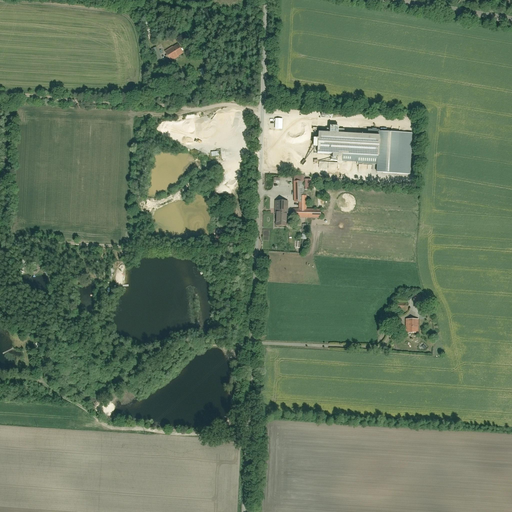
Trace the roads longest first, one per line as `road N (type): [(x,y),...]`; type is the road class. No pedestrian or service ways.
road 1 (residential): [(249,511),(269,0)]
road 2 (track): [(0,94),(197,109),(221,101),(266,105)]
road 3 (residential): [(511,23),(380,0)]
